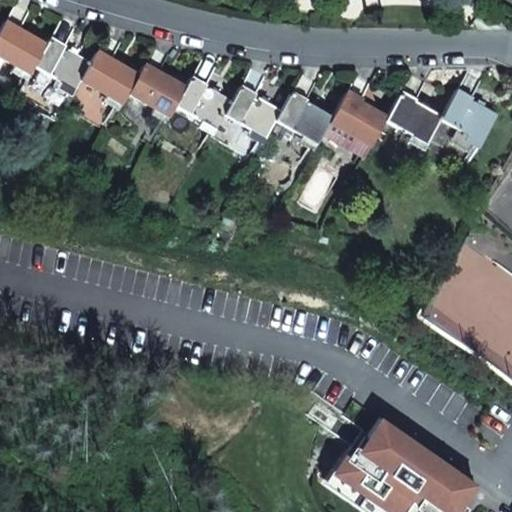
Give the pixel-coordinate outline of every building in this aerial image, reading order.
[(13,5),(6,17),(20,25),(27,13),(13,5)] [(0,28),(0,58),(28,74),(32,67),(44,46),(3,24),(0,28)] [(90,60),(78,81),(120,104),(125,96),(136,74),(110,59),(120,41),(106,33),(90,60)] [(44,46),(32,67),(74,90),(78,81),(90,60),(48,37),(44,46)] [(136,74),(125,96),(165,118),(172,106),(183,87),(142,64),(136,74)] [(413,75),(403,91),(411,97),(422,79),(413,75)] [(329,118),(326,123),(368,146),(382,121),(384,118),(370,110),(356,102),(366,86),(367,84),(354,77),(344,96),(342,96),(329,118)] [(183,87),(172,106),(213,130),(221,115),(228,103),(187,80),(183,87)] [(366,86),(356,102),(370,110),(373,105),(366,86)] [(228,103),(221,115),(262,139),(272,121),(278,111),(237,87),(228,103)] [(495,116),(453,92),(439,117),(438,120),(479,142),(495,116)] [(278,111),(272,121),(314,145),(326,123),(329,118),(288,94),(278,111)] [(382,121),(423,145),(438,120),(439,117),(398,94),(384,118),(382,121)] [(369,420),(326,479),(372,511),(447,511),(464,488),(369,420)]
